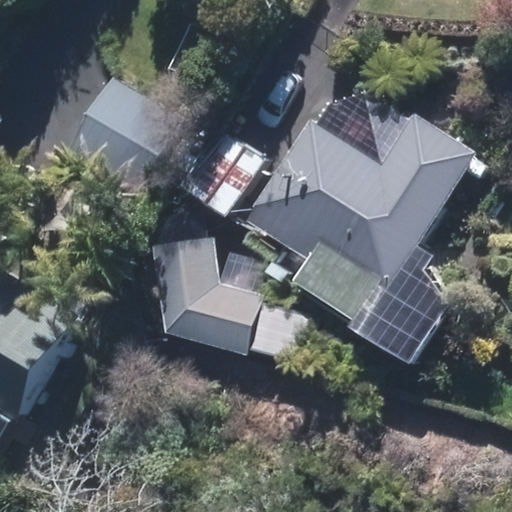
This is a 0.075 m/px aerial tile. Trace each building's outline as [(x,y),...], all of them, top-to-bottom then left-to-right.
[(83,155),(158,195),(196,123),(122,84),(83,155)] [(311,290),(399,343),(450,259),(435,249),(491,158),(425,118),(421,124),(378,97),(343,110),(331,130),(324,126),(261,225),(326,265),(311,290)] [(46,148),(19,132),(0,164),(0,190),(17,200),(46,148)] [(200,193),(242,220),(277,166),(233,140),(200,193)] [(177,336),(261,360),(277,302),(234,290),(227,241),(166,250),(177,336)] [(511,247),(503,253),(511,271),(511,247)] [(0,411),(28,428),(91,324),(0,270),(0,411)]
